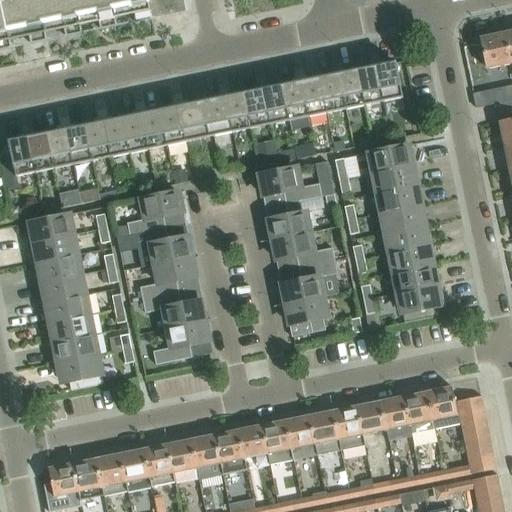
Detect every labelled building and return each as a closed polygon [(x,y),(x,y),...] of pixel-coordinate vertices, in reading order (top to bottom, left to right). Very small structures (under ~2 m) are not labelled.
[(187,12),(184,0),(0,0),(0,51),(11,49),(10,41),(29,37),(30,45),(46,42),(45,34),(64,30),(65,38),(81,35),(80,26),(98,23),(100,31),(116,27),(115,19),(133,15),(135,23),(187,12)] [(511,65),(505,34),(480,39),(487,70),(511,65)] [(403,99),(395,64),(376,68),(383,103),(403,99)] [(383,103),(376,68),(357,72),(364,107),(383,103)] [(364,107),(357,72),(338,76),(346,111),(364,107)] [(346,111),(338,76),(320,80),(327,115),(346,111)] [(327,115),(320,80),(301,84),(308,118),(327,115)] [(308,118),(301,84),(282,88),(289,122),(308,118)] [(289,122),(282,88),(263,91),(270,126),(289,122)] [(270,126),(263,91),(244,95),(252,130),(270,126)] [(252,130),(244,95),(226,99),(233,134),(252,130)] [(226,99),(202,104),(210,139),(233,134),(226,99)] [(511,113),(511,100),(495,104),(497,116),(511,113)] [(202,104),(179,109),(186,143),(210,139),(202,104)] [(186,143),(179,109),(160,112),(167,147),(186,143)] [(167,147),(160,112),(141,116),(148,151),(167,147)] [(148,151),(141,116),(122,120),(130,155),(148,151)] [(511,144),(511,119),(499,123),(504,147),(511,144)] [(130,155),(122,120),(104,124),(111,159),(130,155)] [(111,159),(104,124),(85,128),(92,162),(111,159)] [(92,162),(85,128),(66,132),(73,166),(92,162)] [(73,166),(66,132),(47,135),(54,170),(73,166)] [(54,170),(47,135),(28,139),(35,174),(54,170)] [(35,174),(28,139),(10,143),(17,178),(35,174)] [(343,141),(333,143),(334,152),(345,150),(343,141)] [(416,166),(414,156),(409,157),(407,147),(370,154),(374,175),(416,166)] [(257,155),(260,168),(278,164),(275,151),(257,155)] [(348,180),(345,166),(336,168),(339,182),(348,180)] [(415,187),(414,177),(418,176),(416,166),(374,175),(378,195),(415,187)] [(299,203),(322,198),(319,185),(300,189),(296,169),(260,177),(262,188),(261,188),(262,193),(263,192),(266,209),(299,203)] [(176,175),(178,185),(186,183),(184,173),(176,175)] [(351,194),(348,180),(339,182),(342,196),(351,194)] [(331,182),(322,183),(325,197),(334,195),(331,182)] [(424,206),(422,196),(417,197),(415,187),(378,195),(382,215),(424,206)] [(88,192),(79,194),(81,205),(90,203),(88,192)] [(186,226),(184,214),(183,214),(182,209),(183,209),(182,204),(181,204),(178,193),(142,201),(146,220),(127,224),(130,237),(152,232),(186,226)] [(337,209),(334,195),(325,197),(328,211),(337,209)] [(309,234),(305,214),(302,214),(299,203),(266,209),(265,209),(268,221),(269,221),(270,226),(269,227),(270,231),(271,231),(273,241),(309,234)] [(356,220),(353,206),(344,208),(347,222),(356,220)] [(424,227),(422,217),(427,216),(424,206),(382,215),(386,235),(424,227)] [(72,236),(68,215),(31,223),(33,233),(28,234),(30,244),(72,236)] [(108,229),(105,215),(96,217),(99,231),(108,229)] [(359,234),(356,220),(347,222),(350,236),(359,234)] [(130,237),(117,240),(120,253),(151,246),(155,265),(192,258),(189,247),(191,247),(190,243),(189,243),(188,238),(185,226),(186,226),(152,232),(130,237)] [(426,237),(424,227),(386,235),(390,255),(433,246),(431,236),(426,237)] [(110,243),(108,229),(99,231),(101,245),(110,243)] [(335,262),(332,249),(313,253),(309,234),(273,241),(275,252),(274,252),(275,257),(276,256),(277,261),(276,262),(278,274),(279,274),(279,273),(335,262)] [(77,256),(72,236),(30,244),(32,255),(37,254),(39,263),(77,256)] [(364,260),(361,246),(352,248),(355,262),(364,260)] [(432,267),(430,257),(435,256),(433,246),(390,255),(395,275),(432,267)] [(116,269),(113,255),(104,257),(107,271),(116,269)] [(81,276),(77,256),(39,263),(41,273),(36,274),(38,284),(81,276)] [(179,293),(177,282),(196,278),(195,273),(196,273),(195,268),(194,269),(192,258),(155,265),(159,284),(140,288),(143,301),(199,290),(199,289),(179,293)] [(367,274),(364,260),(355,262),(358,276),(367,274)] [(335,262),(279,273),(279,274),(282,285),(283,290),(282,291),(283,295),(284,295),(286,305),(322,298),(339,295),(335,276),(337,275),(335,262)] [(441,286),(439,276),(434,277),(432,267),(395,275),(399,295),(441,286)] [(118,283),(116,269),(107,271),(110,284),(118,283)] [(85,296),(81,276),(38,284),(40,295),(45,294),(47,303),(85,296)] [(372,300),(370,286),(361,288),(363,302),(372,300)] [(440,308),(438,297),(443,296),(441,286),(399,295),(403,315),(404,323),(434,317),(433,309),(440,308)] [(205,322),(203,311),(204,311),(203,307),(202,307),(201,302),(182,306),(179,294),(199,290),(143,301),(145,314),(164,310),(168,329),(205,322)] [(124,309),(121,295),(112,297),(115,311),(124,309)] [(89,316),(85,296),(47,303),(49,313),(44,314),(46,324),(89,316)] [(322,298),(286,305),(288,316),(287,316),(288,321),(289,320),(290,326),(292,337),(291,337),(291,338),(325,331),(323,319),(327,318),(322,298)] [(375,314),(372,300),(363,302),(366,315),(375,314)] [(126,323),(124,309),(115,311),(118,324),(126,323)] [(93,336),(89,316),(46,324),(49,334),(53,333),(55,343),(93,336)] [(362,333),(359,319),(350,321),(353,334),(362,333)] [(208,337),(209,337),(208,332),(207,333),(205,322),(168,329),(172,349),(153,352),(156,366),(212,354),(212,353),(192,358),(190,346),(209,342),(208,337)] [(132,349),(129,335),(120,337),(123,350),(132,349)] [(97,356),(93,336),(55,343),(57,353),(52,354),(55,364),(97,356)] [(134,363),(132,349),(123,350),(126,364),(134,363)] [(103,385),(97,356),(55,364),(57,374),(62,374),(64,384),(69,383),(71,391),(103,385)] [(457,415),(454,403),(451,387),(427,392),(435,429),(461,424),(458,415),(457,415)] [(435,429),(427,392),(403,397),(409,426),(410,426),(412,434),(435,429)] [(409,426),(403,397),(380,402),(386,431),(409,426)] [(484,410),(482,400),(481,398),(454,403),(457,415),(458,415),(484,410)] [(386,431),(380,402),(356,407),(362,436),(363,436),(386,431)] [(362,436),(356,407),(333,411),(341,451),(365,446),(363,436),(362,436)] [(486,422),(484,410),(458,415),(461,424),(461,427),(486,422)] [(341,451),(333,411),(309,416),(317,456),(341,451)] [(317,456),(309,416),(286,421),(294,460),(317,456)] [(294,460),(286,421),(262,426),(268,455),(270,465),(294,460)] [(488,434),(486,422),(461,427),(463,439),(488,434)] [(268,455),(262,426),(239,431),(245,460),(268,455)] [(245,460),(239,431),(215,436),(221,465),(223,475),(247,471),(245,460)] [(491,446),(488,434),(463,439),(466,451),(491,446)] [(221,465),(215,436),(191,440),(197,469),(221,465)] [(197,469),(191,440),(168,445),(173,474),(174,474),(197,469)] [(173,474),(168,445),(144,450),(152,487),(176,482),(174,474),(173,474)] [(493,457),(491,446),(466,451),(468,462),(493,457)] [(152,487),(144,450),(120,455),(128,491),(152,487)] [(128,491),(120,455),(97,460),(104,495),(105,496),(128,491)] [(496,470),(493,457),(468,462),(469,466),(471,475),(496,470)] [(104,495),(97,460),(73,464),(80,500),(81,500),(104,495)] [(443,471),(444,471),(442,460),(438,461),(440,472),(420,476),(421,485),(445,480),(443,471)] [(80,500),(73,464),(49,468),(57,506),(81,501),(81,500),(80,500)] [(469,466),(444,471),(443,471),(445,480),(471,475),(469,466)] [(421,485),(420,476),(396,480),(398,490),(421,485)] [(499,487),(497,476),(472,481),(474,489),(474,493),(499,487)] [(372,485),(373,485),(372,479),(360,482),(361,488),(349,490),(351,499),(374,495),(372,485)] [(396,480),(373,485),(372,485),(374,495),(398,490),(396,480)] [(474,489),(472,481),(446,486),(448,494),(474,489)] [(448,494),(446,486),(434,489),(436,497),(448,494)] [(502,500),(499,487),(474,493),(477,505),(502,500)] [(351,499),(349,490),(325,495),(327,504),(351,499)] [(425,502),(423,490),(412,493),(412,492),(399,495),(401,504),(401,507),(425,502)] [(327,504),(325,495),(325,492),(313,494),(313,497),(301,499),(303,509),(327,504)] [(401,504),(399,495),(375,500),(377,509),(401,504)] [(286,511),(303,509),(301,499),(278,504),(279,511),(286,511)] [(360,511),(377,509),(375,500),(352,505),(353,511),(360,511)] [(503,511),(504,511),(502,500),(477,505),(478,511),(503,511)] [(254,511),(254,509),(243,511),(242,508),(238,509),(237,506),(237,504),(237,503),(237,502),(235,502),(234,502),(233,503),(229,504),(230,511),(254,511)]
